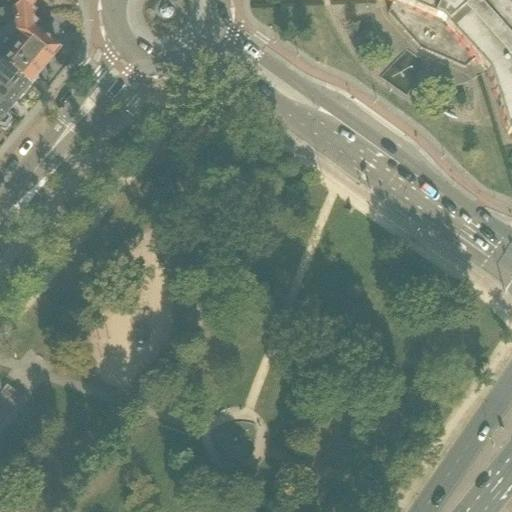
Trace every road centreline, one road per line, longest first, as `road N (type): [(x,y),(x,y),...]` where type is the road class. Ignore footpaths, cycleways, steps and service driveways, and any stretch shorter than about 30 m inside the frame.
road 1 (tertiary): [(511,260),(209,41)]
road 2 (residential): [(0,212),(131,53)]
road 3 (secondary): [(511,380),(423,511)]
